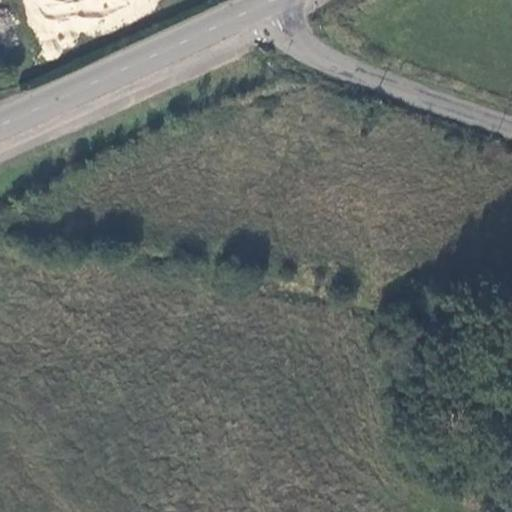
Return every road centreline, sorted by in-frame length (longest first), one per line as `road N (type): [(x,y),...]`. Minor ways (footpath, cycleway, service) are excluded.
road 1 (tertiary): [(0,125),(268,2)]
road 2 (unclassified): [(511,126),(333,64),(282,26),(268,2)]
